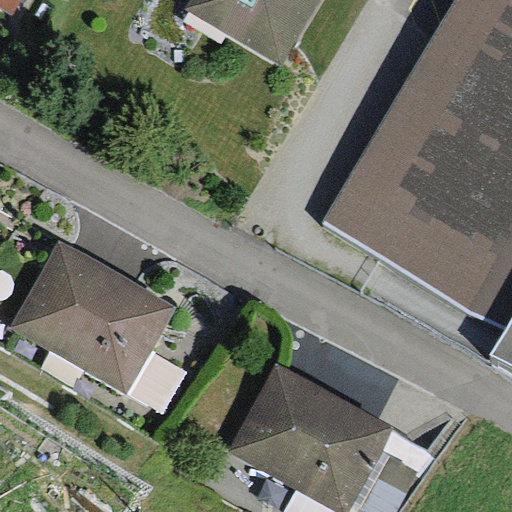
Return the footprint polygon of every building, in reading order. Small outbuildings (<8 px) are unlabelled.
[(302,0),(170,0),(269,57),(302,0)] [(511,0),(461,0),(326,228),(504,332),(511,318),(511,0)] [(129,395),(177,308),(60,243),(12,330),(129,395)] [(511,328),(492,361),(511,373),(511,328)] [(342,511),(375,443),(275,395),(242,464),(342,511)]
